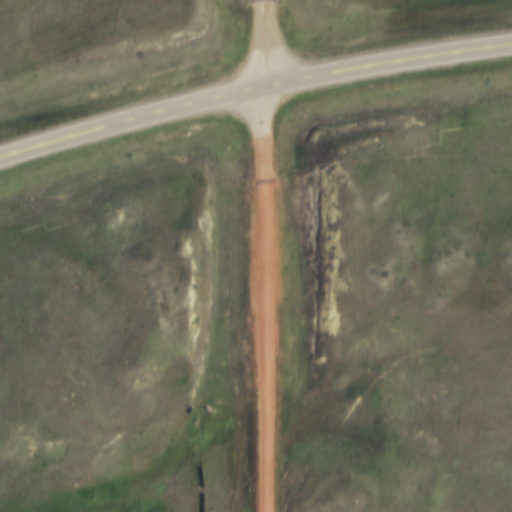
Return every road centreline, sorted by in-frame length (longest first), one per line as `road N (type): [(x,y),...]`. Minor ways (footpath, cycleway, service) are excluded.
road 1 (secondary): [(511,51),(203,99),(0,157)]
road 2 (residential): [(266,511),(263,89)]
